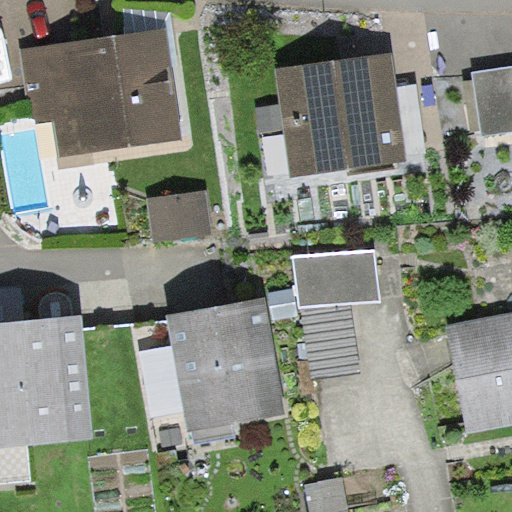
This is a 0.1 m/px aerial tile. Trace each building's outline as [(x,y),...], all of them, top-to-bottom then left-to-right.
[(24,53),(31,96),(38,95),(43,129),(59,127),(63,158),(186,140),(170,31),(116,39),(24,53)] [(349,63),(278,73),(293,184),(426,166),(415,88),(397,91),(392,57),(349,63)] [(472,139),(511,132),(511,68),(462,76),(472,139)] [(60,174),(64,230),(121,226),(118,170),(60,174)] [(209,193),(149,200),(155,245),(215,238),(209,193)] [(296,261),(300,308),(311,381),(363,372),(352,302),(377,300),(373,255),(296,261)] [(268,300),(167,318),(188,434),(288,416),(268,300)] [(511,317),(451,328),(469,426),(511,418),(511,317)] [(83,320),(0,327),(0,450),(94,442),(83,320)] [(342,511),(339,481),(306,483),(308,511),(342,511)]
